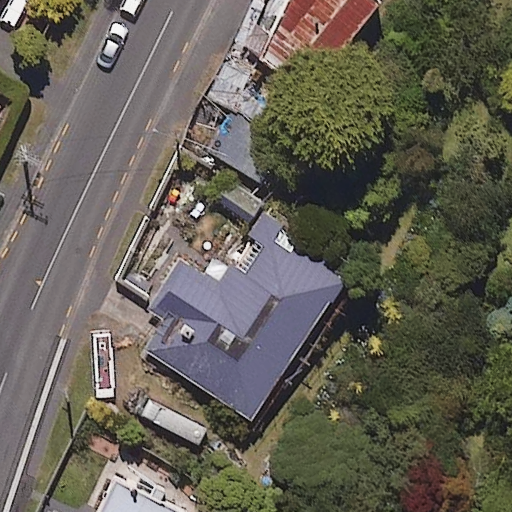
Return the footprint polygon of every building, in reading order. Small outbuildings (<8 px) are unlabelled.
[(0,0),(0,1),(20,17),(34,0),(0,0)] [(382,0),(280,0),(248,48),(318,95),(382,0)] [(230,55),(212,99),(251,115),(269,72),(230,55)] [(284,150),(236,117),(213,151),(262,184),(284,150)] [(226,172),(210,197),(251,225),(267,200),(226,172)] [(352,278),(265,219),(221,282),(187,259),(142,325),(196,362),(188,373),(255,419),(352,278)] [(180,511),(113,478),(96,511),(180,511)]
